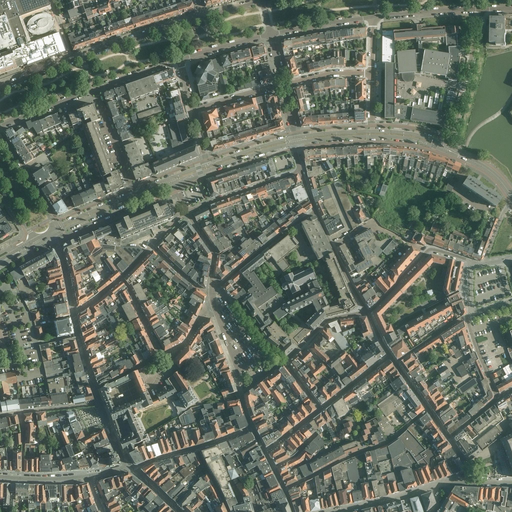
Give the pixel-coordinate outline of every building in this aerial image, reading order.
[(0,0),(0,50),(0,51),(6,49),(8,53),(0,56),(0,74),(27,65),(27,66),(56,56),(56,54),(59,53),(59,55),(67,52),(65,47),(64,44),(63,41),(63,42),(60,34),(53,36),(53,37),(53,36),(49,37),(50,38),(49,38),(42,40),(41,36),(44,35),(46,34),(49,32),(51,30),(53,28),(54,27),(54,25),(55,24),(55,22),(55,21),(53,22),(53,20),(54,20),(54,19),(53,18),(51,17),(50,16),(48,15),(45,15),(43,15),(40,15),(37,16),(34,18),(33,13),(39,11),(39,10),(40,10),(43,9),(50,7),(50,6),(47,0),(11,0),(8,1),(8,0),(7,0),(0,0)] [(83,6),(80,0),(79,0),(69,4),(70,7),(69,8),(69,9),(65,10),(66,12),(68,12),(83,6)] [(117,8),(114,0),(107,0),(109,3),(110,5),(113,4),(115,9),(117,8)] [(180,0),(181,4),(180,4),(177,5),(179,15),(180,15),(182,15),(182,14),(184,13),(187,12),(184,1),(183,0),(180,0)] [(194,11),(190,0),(187,0),(188,0),(184,1),(187,12),(188,12),(189,13),(191,12),(191,11),(194,11)] [(177,5),(175,1),(173,1),(173,4),(170,5),(173,17),(174,17),(175,17),(176,16),(179,15),(177,5)] [(149,8),(147,2),(145,3),(147,13),(143,14),(146,25),(148,25),(149,25),(150,25),(150,24),(153,23),(150,12),(149,8)] [(170,5),(168,2),(166,2),(167,8),(166,7),(163,8),(166,19),(167,19),(168,19),(169,19),(169,18),(173,17),(170,5)] [(110,5),(109,3),(103,5),(106,14),(109,13),(109,14),(110,14),(111,17),(113,16),(112,13),(110,5)] [(106,14),(103,5),(97,7),(102,20),(104,20),(103,17),(103,16),(103,15),(106,14)] [(142,10),(140,5),(138,6),(140,11),(140,13),(141,13),(141,14),(137,16),(140,27),(141,27),(142,27),(144,27),(144,26),(146,25),(143,14),(142,10)] [(161,11),(157,12),(160,21),(161,21),(162,21),(163,21),(163,20),(166,19),(163,8),(162,5),(159,6),(161,11)] [(85,11),(83,6),(68,12),(68,13),(67,14),(69,18),(67,18),(69,24),(70,24),(79,21),(79,19),(81,19),(83,18),(86,17),(85,11)] [(102,20),(97,7),(91,9),(94,18),(97,17),(98,18),(99,21),(102,20)] [(94,18),(91,9),(85,11),(86,17),(83,18),(85,22),(90,25),(91,23),(91,21),(91,19),(94,18)] [(154,10),(150,12),(153,23),(154,23),(155,23),(156,23),(157,22),(160,21),(157,12),(156,9),(154,9),(154,10)] [(132,11),(134,17),(130,18),(134,29),(135,29),(136,30),(137,29),(138,28),(140,27),(137,16),(135,10),(132,11)] [(128,20),(124,21),(128,31),(129,32),(131,31),(131,30),(134,29),(130,18),(129,15),(127,16),(128,20)] [(511,18),(506,18),(506,16),(499,16),(499,18),(493,18),(493,19),(490,19),(490,27),(491,27),(491,30),(490,30),(490,43),(489,43),(489,46),(505,46),(505,31),(511,31),(511,18)] [(123,21),(118,23),(121,33),(122,33),(123,34),(124,33),(124,32),(128,31),(124,21),(123,18),(121,18),(122,21),(123,20),(123,21)] [(107,28),(103,29),(106,38),(107,38),(108,39),(109,38),(111,37),(115,36),(111,22),(110,21),(107,22),(109,27),(107,28)] [(113,25),(112,22),(111,22),(115,36),(115,35),(116,36),(118,35),(121,33),(118,23),(113,25)] [(458,34),(458,29),(457,29),(457,27),(452,27),(449,27),(443,27),(442,27),(442,28),(426,29),(425,25),(423,25),(420,25),(419,26),(417,27),(416,25),(411,26),(411,30),(395,31),(394,31),(382,32),(382,64),(384,64),(384,119),(394,119),(394,118),(441,127),(443,114),(406,107),(396,105),(394,105),(394,70),(396,70),(396,71),(398,71),(398,74),(402,74),(402,76),(403,78),(403,79),(404,81),(405,81),(406,82),(407,82),(408,82),(409,82),(410,81),(411,80),(412,79),(412,78),(412,76),(412,75),(412,73),(414,73),(414,74),(420,75),(421,73),(445,77),(445,79),(448,79),(448,81),(456,82),(460,57),(458,57),(458,55),(460,55),(459,47),(458,47),(457,34),(458,34)] [(92,33),(88,35),(91,44),(92,44),(93,44),(94,44),(95,43),(98,42),(95,32),(93,27),(90,29),(92,33)] [(366,39),(366,27),(362,28),(361,28),(360,27),(359,28),(359,29),(358,29),(359,40),(360,40),(366,39)] [(352,29),(351,30),(353,41),(357,40),(358,43),(360,42),(360,40),(359,40),(358,29),(355,29),(354,29),(354,28),(353,29),(352,29)] [(106,38),(103,29),(95,32),(98,42),(99,41),(99,42),(101,41),(106,38)] [(86,36),(82,37),(85,46),(86,46),(87,46),(88,46),(89,45),(91,44),(88,35),(87,30),(84,31),(86,36)] [(339,31),(338,31),(340,43),(346,42),(345,31),(342,31),(341,30),(340,30),(340,31),(339,31)] [(334,32),(331,32),(333,44),(340,43),(338,31),(337,32),(336,31),(335,31),(334,32)] [(79,38),(76,39),(79,49),(80,48),(81,49),(82,48),(82,47),(85,46),(82,37),(80,32),(78,33),(79,38)] [(329,32),(328,33),(324,34),(326,45),(326,48),(329,48),(329,46),(328,46),(328,45),(333,44),(331,32),(330,32),(329,32)] [(74,34),(73,33),(71,34),(72,37),(68,38),(70,41),(73,51),(74,51),(76,50),(79,49),(76,39),(74,34)] [(320,34),(317,35),(319,46),(326,45),(324,34),(323,34),(323,33),(322,33),(321,34),(320,34)] [(313,35),(310,36),(312,46),(314,46),(314,47),(319,47),(319,46),(317,35),(316,35),(316,34),(313,34),(313,35)] [(306,37),(304,37),(305,47),(308,47),(308,48),(313,48),(312,46),(310,36),(309,35),(307,36),(306,37)] [(300,38),(297,38),(299,49),(301,48),(301,50),(306,49),(305,47),(304,37),(303,37),(302,36),(300,37),(300,38)] [(291,39),(291,40),(293,51),(297,51),(297,49),(299,49),(297,38),(295,39),(293,38),(291,39)] [(287,40),(284,41),(282,41),(281,43),(283,53),(293,51),(291,40),(290,40),(289,39),(287,39),(287,40)] [(257,47),(260,58),(264,57),(265,62),(268,61),(264,47),(263,46),(261,47),(260,46),(258,47),(257,47)] [(253,48),(250,49),(254,63),(253,63),(254,66),(258,65),(257,61),(260,60),(260,58),(257,47),(256,48),(255,47),(254,48),(253,48)] [(254,63),(250,49),(249,50),(248,49),(247,50),(246,50),(243,51),(246,63),(247,66),(249,65),(248,62),(249,62),(250,64),(253,63),(254,63)] [(246,63),(243,51),(242,51),(241,51),(240,52),(239,52),(236,53),(240,68),(242,68),(241,64),(246,63)] [(240,68),(236,53),(232,54),(231,54),(230,54),(229,55),(228,55),(232,67),(237,66),(237,69),(240,68)] [(232,67),(228,55),(227,55),(226,55),(225,55),(224,56),(219,57),(220,58),(223,69),(224,71),(227,70),(227,68),(232,67)] [(294,57),(289,58),(285,59),(286,65),(296,63),(301,62),(306,61),(305,58),(301,59),(295,60),(294,57)] [(223,69),(220,58),(215,60),(215,59),(214,59),(214,60),(212,61),(212,60),(211,60),(211,61),(204,63),(202,62),(202,61),(200,62),(199,64),(200,65),(194,74),(193,74),(192,76),(193,78),(193,77),(195,78),(197,86),(196,86),(196,87),(197,87),(198,87),(198,89),(197,89),(198,90),(201,101),(212,98),(211,94),(214,93),(214,92),(218,91),(219,89),(218,86),(215,85),(216,83),(216,84),(218,79),(217,79),(219,75),(219,74),(224,72),(224,71),(223,69)] [(309,62),(308,58),(305,59),(305,58),(306,61),(309,73),(314,72),(312,61),(309,62)] [(314,58),(311,59),(312,61),(314,72),(320,70),(318,62),(316,63),(314,58)] [(296,66),(296,63),(286,65),(288,72),(297,69),(302,68),(301,65),(296,66)] [(173,70),(166,72),(171,88),(172,92),(173,91),(175,91),(173,86),(173,84),(177,83),(176,81),(175,74),(174,71),(173,70)] [(271,76),(270,70),(264,71),(258,73),(256,74),(252,75),(252,76),(255,76),(256,77),(261,75),(262,78),(271,76)] [(171,88),(166,72),(160,74),(163,84),(166,83),(168,89),(171,88)] [(163,84),(160,74),(153,77),(158,91),(158,92),(161,91),(159,85),(163,84)] [(260,82),(261,85),(272,82),(273,81),(271,76),(262,78),(263,82),(260,82)] [(158,91),(153,77),(143,80),(145,85),(148,95),(158,91)] [(143,80),(133,83),(138,98),(148,95),(143,80)] [(325,90),(323,82),(317,83),(320,93),(320,97),(323,96),(326,95),(325,90)] [(125,86),(128,94),(130,101),(138,98),(133,83),(125,86)] [(320,93),(317,83),(311,85),(312,86),(314,94),(315,98),(318,97),(317,94),(320,93)] [(312,86),(311,85),(293,89),(292,90),(293,95),(303,93),(303,89),(308,88),(307,87),(312,86)] [(128,94),(125,86),(123,87),(119,88),(124,102),(126,101),(124,96),(128,94)] [(124,102),(119,88),(115,90),(113,90),(115,97),(116,99),(119,97),(121,103),(125,114),(128,113),(127,111),(124,102)] [(451,89),(450,97),(458,99),(458,95),(456,95),(457,90),(451,89)] [(115,97),(113,90),(104,93),(103,95),(105,100),(110,99),(115,97)] [(169,99),(180,96),(180,95),(180,93),(179,93),(178,90),(175,91),(173,91),(172,92),(161,95),(162,98),(167,96),(168,100),(170,99),(169,99)] [(308,92),(303,93),(293,95),(295,101),(305,99),(304,95),(308,94),(308,92)] [(275,94),(264,97),(266,102),(267,102),(277,100),(276,95),(275,94)] [(172,105),(182,102),(181,101),(182,100),(181,99),(180,96),(169,99),(170,99),(170,101),(171,101),(172,105)] [(311,100),(311,98),(309,98),(305,99),(295,101),(296,107),(306,105),(305,101),(310,100),(311,100)] [(257,105),(255,99),(222,109),(220,109),(216,110),(201,114),(207,133),(213,131),(217,129),(216,124),(215,119),(218,118),(218,116),(220,116),(221,120),(223,126),(230,124),(228,118),(230,118),(251,112),(254,111),(258,110),(257,105)] [(277,100),(267,102),(268,105),(266,105),(267,108),(269,108),(278,105),(278,104),(278,103),(277,100)] [(116,105),(114,101),(110,102),(107,104),(109,111),(116,108),(115,105),(116,105)] [(359,111),(359,112),(365,112),(365,101),(359,101),(360,106),(354,106),(353,106),(353,109),(354,111),(359,111)] [(171,112),(183,108),(183,107),(183,106),(182,105),(182,102),(172,105),(171,105),(163,107),(164,110),(170,108),(171,112)] [(92,104),(84,107),(76,110),(81,123),(82,127),(95,122),(100,120),(97,112),(95,112),(92,104)] [(310,112),(310,110),(309,104),(306,105),(296,107),(298,116),(305,115),(304,114),(308,113),(310,113),(310,112)] [(278,107),(278,105),(269,108),(269,112),(267,112),(268,115),(270,114),(271,114),(280,112),(279,109),(279,108),(279,107),(278,107)] [(117,108),(116,108),(109,111),(112,118),(119,116),(118,112),(119,112),(117,108)] [(170,119),(178,116),(185,114),(183,108),(171,112),(168,112),(168,113),(169,115),(170,119)] [(81,123),(76,110),(67,113),(68,114),(66,115),(68,121),(70,120),(72,127),(81,123)] [(359,112),(359,111),(354,111),(355,123),(363,123),(364,123),(365,122),(365,121),(365,112),(359,112)] [(280,113),(280,112),(271,114),(272,117),(268,118),(269,121),(281,118),(281,116),(280,115),(281,115),(280,113)] [(57,114),(51,116),(56,129),(62,127),(62,126),(58,116),(57,114)] [(62,114),(58,116),(62,126),(66,125),(66,126),(68,125),(66,121),(68,121),(66,115),(64,115),(62,116),(62,114)] [(176,122),(177,123),(187,120),(185,114),(178,116),(170,119),(171,121),(175,120),(176,122)] [(121,115),(119,116),(112,118),(114,124),(115,124),(123,121),(121,115)] [(47,118),(45,119),(50,131),(56,129),(51,116),(51,117),(51,116),(50,116),(49,116),(48,116),(47,116),(47,117),(47,118)] [(50,131),(45,119),(39,121),(44,134),(50,131)] [(125,120),(123,121),(115,124),(116,126),(115,126),(115,127),(116,127),(116,128),(116,129),(117,129),(127,126),(125,120)] [(187,120),(177,123),(166,126),(171,144),(178,142),(179,144),(187,142),(187,144),(192,142),(192,140),(193,140),(187,120)] [(262,120),(259,121),(264,137),(269,135),(267,128),(267,125),(264,126),(262,120)] [(274,122),(275,124),(271,125),(271,127),(267,128),(269,135),(278,133),(284,131),(284,130),(282,120),(274,122)] [(33,123),(33,121),(20,126),(25,132),(33,127),(37,133),(38,132),(39,135),(44,134),(39,121),(35,123),(35,122),(33,123)] [(264,137),(259,121),(256,122),(257,126),(255,126),(255,129),(258,139),(264,137)] [(114,173),(110,162),(95,122),(82,127),(101,177),(114,173)] [(250,122),(248,123),(248,125),(253,140),(258,139),(255,129),(253,130),(251,124),(250,122)] [(239,127),(238,123),(235,124),(237,128),(241,144),(247,142),(243,130),(240,131),(239,127)] [(253,140),(248,125),(245,126),(246,129),(243,130),(247,142),(253,140)] [(25,132),(20,126),(12,129),(4,132),(4,134),(9,140),(20,134),(25,132)] [(129,132),(129,131),(127,126),(117,129),(118,132),(117,132),(118,133),(118,134),(118,135),(119,135),(129,132)] [(241,144),(237,128),(234,129),(235,133),(232,134),(236,146),(241,144)] [(227,136),(230,147),(236,146),(232,134),(229,135),(228,131),(227,129),(225,130),(226,133),(226,135),(227,136)] [(131,131),(129,131),(129,132),(119,135),(119,136),(119,137),(119,138),(120,138),(120,139),(121,138),(122,142),(130,139),(134,137),(133,135),(132,135),(131,131)] [(214,135),(213,131),(207,133),(212,151),(213,152),(219,151),(216,141),(214,135)] [(21,135),(20,134),(9,140),(13,147),(24,140),(22,137),(20,138),(19,136),(21,135)] [(230,147),(227,136),(221,138),(224,149),(230,147)] [(219,140),(216,141),(219,151),(224,149),(221,138),(218,139),(219,140)] [(26,144),(24,140),(13,147),(17,153),(28,146),(27,146),(25,147),(24,145),(26,144)] [(137,180),(138,182),(153,176),(151,171),(148,164),(143,166),(135,143),(124,147),(123,147),(124,150),(125,150),(126,153),(125,153),(126,156),(127,156),(128,159),(127,159),(128,162),(129,161),(130,164),(129,165),(131,167),(133,172),(133,173),(136,181),(137,180)] [(30,145),(28,146),(17,153),(21,159),(32,152),(30,149),(32,148),(30,145)] [(370,166),(369,146),(367,146),(363,147),(364,157),(364,158),(367,158),(367,165),(367,169),(371,169),(370,166)] [(386,146),(383,146),(383,166),(382,166),(382,168),(388,168),(388,165),(390,146),(386,146)] [(391,146),(390,146),(388,165),(390,165),(391,162),(394,162),(394,159),(396,159),(397,147),(395,147),(394,147),(394,146),(392,146),(392,147),(391,147),(391,146)] [(154,170),(151,171),(153,176),(198,157),(196,147),(191,149),(162,160),(159,162),(152,165),(151,165),(152,168),(153,168),(154,170)] [(356,147),(349,148),(350,157),(354,157),(354,168),(357,168),(357,161),(357,157),(356,147)] [(407,148),(403,147),(401,159),(404,160),(403,166),(403,169),(406,169),(407,166),(408,158),(410,148),(409,148),(409,149),(407,148)] [(350,157),(349,148),(346,148),(342,148),(343,158),(346,157),(347,168),(351,168),(350,157)] [(414,149),(410,148),(408,158),(411,159),(410,167),(413,168),(415,159),(414,159),(416,150),(414,150),(414,149)] [(326,155),(326,149),(320,150),(321,161),(327,160),(327,162),(322,164),(320,165),(320,167),(320,170),(321,170),(322,171),(322,174),(326,172),(329,171),(333,179),(338,177),(328,160),(326,155)] [(336,159),(335,149),(330,149),(330,150),(328,150),(328,149),(326,149),(326,155),(328,160),(332,160),(332,159),(336,159)] [(421,151),(416,150),(414,159),(415,159),(417,160),(416,169),(419,170),(421,161),(423,151),(423,152),(420,151),(421,151)] [(427,152),(423,151),(421,161),(424,162),(422,170),(425,171),(430,153),(429,153),(427,153),(427,152)] [(35,158),(32,152),(21,159),(25,165),(29,162),(35,158)] [(430,153),(425,171),(428,172),(430,164),(433,165),(436,155),(432,154),(430,154),(430,153)] [(436,155),(433,165),(431,175),(434,176),(437,166),(439,166),(439,167),(442,157),(438,156),(436,155)] [(443,157),(442,157),(439,167),(439,166),(435,178),(438,179),(439,175),(440,175),(442,168),(445,169),(449,159),(445,158),(442,157),(443,157)] [(269,159),(264,161),(267,170),(268,170),(267,169),(273,167),(271,160),(269,159)] [(455,162),(449,159),(445,169),(442,176),(445,177),(447,173),(451,174),(452,172),(453,170),(452,169),(455,162)] [(267,170),(264,161),(259,163),(262,172),(265,179),(266,179),(265,175),(266,175),(264,171),(267,170)] [(455,162),(452,169),(453,170),(458,172),(459,170),(461,165),(455,163),(455,162)] [(262,172),(259,163),(254,164),(257,173),(260,181),(262,180),(261,176),(260,172),(262,172)] [(257,173),(254,164),(247,167),(250,174),(254,173),(255,175),(254,176),(256,182),(260,181),(257,173)] [(46,166),(36,173),(32,176),(39,187),(43,184),(51,178),(53,181),(57,179),(55,176),(54,173),(50,176),(48,174),(50,173),(46,166)] [(270,176),(270,177),(274,176),(275,174),(273,167),(267,169),(268,170),(269,173),(266,174),(267,177),(270,176)] [(320,170),(320,167),(316,167),(313,168),(312,168),(312,171),(307,172),(308,178),(313,177),(315,176),(317,176),(318,176),(322,174),(322,171),(321,170),(320,170)] [(245,176),(242,168),(236,170),(239,179),(240,182),(242,187),(244,187),(241,177),(244,176),(245,176)] [(239,179),(236,170),(231,172),(236,189),(242,187),(240,182),(237,183),(236,180),(239,179)] [(102,182),(107,195),(112,193),(119,190),(124,188),(120,180),(122,179),(121,179),(120,175),(121,175),(119,171),(114,173),(101,177),(103,182),(102,182)] [(236,189),(231,172),(226,174),(229,182),(231,182),(232,186),(233,191),(236,189)] [(229,182),(226,174),(221,175),(224,184),(225,188),(227,193),(232,191),(230,187),(228,187),(226,183),(229,182)] [(224,184),(221,175),(216,177),(218,184),(219,188),(220,190),(221,195),(227,193),(225,188),(223,189),(223,188),(222,188),(221,185),(224,184)] [(293,176),(292,177),(295,185),(296,185),(296,186),(291,188),(292,190),(302,185),(298,176),(297,175),(293,177),(293,176)] [(218,184),(216,177),(206,180),(205,182),(207,188),(214,186),(214,184),(216,183),(217,184),(218,184)] [(295,185),(292,177),(287,179),(290,187),(291,188),(296,186),(296,185),(295,185)] [(316,189),(313,177),(308,178),(311,190),(316,189)] [(462,185),(479,197),(485,188),(481,185),(472,179),(468,177),(462,185)] [(86,183),(84,179),(82,180),(83,184),(85,190),(86,192),(90,202),(98,199),(92,186),(88,188),(86,183)] [(283,192),(279,181),(273,183),(276,193),(277,193),(277,196),(283,194),(283,192)] [(99,197),(100,198),(100,197),(101,197),(105,195),(105,196),(107,195),(102,182),(94,186),(98,198),(99,197)] [(53,183),(45,188),(41,190),(47,199),(52,195),(65,188),(64,186),(58,190),(53,183)] [(80,185),(79,183),(75,184),(76,187),(78,191),(84,205),(90,202),(86,192),(85,190),(82,191),(80,185)] [(68,185),(65,187),(66,190),(67,192),(58,198),(57,196),(54,198),(52,195),(47,199),(52,207),(62,201),(70,196),(68,193),(71,192),(68,185)] [(216,185),(214,186),(207,188),(208,193),(217,190),(220,190),(219,188),(217,189),(216,185)] [(308,198),(302,185),(292,190),(295,200),(297,199),(299,202),(308,198)] [(383,185),(379,196),(385,198),(388,186),(383,185)] [(267,196),(264,187),(259,188),(263,197),(263,198),(268,197),(268,196),(267,196)] [(488,190),(485,188),(479,197),(495,208),(501,199),(497,197),(498,196),(489,190),(488,190)] [(317,192),(316,189),(311,190),(313,198),(317,197),(318,197),(318,195),(321,194),(321,191),(317,192)] [(258,199),(255,190),(249,192),(253,201),(258,199)] [(72,195),(71,192),(68,193),(70,196),(72,202),(75,208),(84,205),(78,191),(73,193),(75,196),(74,197),(73,195),(72,195)] [(253,201),(249,192),(244,194),(247,203),(249,202),(249,203),(251,206),(253,204),(251,201),(253,201)] [(247,203),(244,194),(239,195),(242,203),(243,203),(244,205),(249,203),(249,202),(247,203)] [(323,198),(321,194),(318,195),(318,197),(317,197),(313,198),(315,203),(319,202),(320,201),(322,201),(321,198),(323,198)] [(242,203),(239,195),(234,197),(240,213),(243,212),(240,204),(242,203)] [(240,213),(234,197),(230,199),(232,206),(235,205),(238,214),(239,214),(240,213)] [(309,202),(308,198),(299,202),(297,203),(298,204),(302,207),(309,202)] [(232,206),(230,199),(225,200),(227,208),(230,215),(231,214),(231,213),(232,213),(231,210),(233,209),(232,206)] [(227,208),(225,200),(220,202),(224,213),(224,212),(226,212),(228,216),(230,220),(232,219),(230,215),(227,208)] [(66,207),(62,201),(52,207),(57,216),(75,208),(72,202),(70,203),(67,206),(66,207)] [(321,204),(320,201),(319,202),(315,203),(322,217),(324,222),(327,220),(329,219),(325,210),(321,204)] [(224,213),(220,202),(215,204),(218,211),(218,212),(219,214),(223,213),(223,214),(224,213)] [(312,208),(309,202),(302,207),(306,212),(312,208)] [(293,208),(290,203),(288,204),(292,211),(289,213),(290,214),(295,220),(300,217),(293,208)] [(218,211),(215,204),(209,206),(209,207),(213,215),(218,212),(218,211)] [(302,207),(298,204),(293,208),(300,217),(306,212),(302,207)] [(168,205),(168,207),(159,210),(157,206),(153,207),(155,212),(142,217),(147,229),(173,218),(168,205)] [(364,217),(359,207),(352,210),(359,225),(363,223),(362,220),(365,218),(364,217)] [(239,215),(245,226),(249,223),(247,220),(257,215),(252,208),(239,215)] [(0,240),(8,234),(11,232),(12,230),(10,227),(10,226),(5,218),(6,217),(5,216),(0,209),(0,240)] [(280,219),(275,213),(269,216),(271,219),(273,219),(272,217),(273,216),(274,217),(278,221),(274,223),(281,231),(286,227),(281,221),(280,219)] [(295,220),(290,214),(286,217),(291,224),(295,220)] [(261,332),(266,329),(266,330),(261,334),(265,341),(276,349),(279,351),(284,358),(299,345),(298,343),(312,330),(313,331),(323,321),(326,318),(349,313),(357,307),(352,299),(350,295),(335,258),(334,258),(333,254),(333,253),(315,216),(310,219),(309,219),(306,221),(301,223),(312,247),(311,247),(314,254),(315,253),(318,260),(324,257),(326,262),(325,262),(341,299),(338,300),(338,301),(327,305),(321,292),(323,291),(321,286),(319,288),(315,280),(316,279),(316,278),(315,278),(314,276),(315,276),(314,275),(315,275),(313,272),(312,272),(311,269),(312,269),(311,269),(311,268),(310,268),(310,269),(308,270),(307,270),(307,271),(305,272),(304,271),(303,268),(291,274),(285,277),(284,276),(283,277),(280,279),(282,285),(282,287),(283,290),(286,290),(290,299),(285,302),(282,297),(279,292),(276,294),(271,287),(266,290),(253,272),(264,262),(277,278),(290,267),(283,259),(297,247),(296,246),(298,244),(294,239),(291,240),(288,236),(269,251),(267,249),(239,272),(243,277),(248,282),(252,288),(247,292),(248,294),(246,295),(242,289),(242,290),(233,299),(237,301),(239,303),(240,302),(243,307),(245,306),(251,314),(250,315),(251,315),(249,316),(251,319),(252,318),(253,318),(254,318),(260,326),(258,328),(261,332)] [(147,229),(142,217),(130,222),(128,218),(123,220),(125,224),(118,227),(118,226),(116,227),(120,238),(121,239),(147,229)] [(291,224),(286,217),(281,221),(286,227),(291,224)] [(498,220),(489,217),(487,222),(496,225),(498,220)] [(330,218),(329,219),(327,220),(324,222),(326,227),(333,222),(338,220),(338,218),(333,221),(332,219),(332,220),(330,218)] [(338,220),(333,222),(326,227),(328,232),(335,228),(334,225),(339,222),(338,220)] [(260,221),(258,222),(261,226),(260,226),(264,231),(262,233),(262,234),(263,233),(268,241),(272,238),(264,227),(262,223),(260,221)] [(387,229),(386,229),(394,233),(398,235),(401,231),(401,230),(400,229),(403,225),(402,224),(397,221),(395,226),(390,224),(387,229)] [(407,227),(415,232),(419,225),(411,221),(407,227)] [(188,222),(187,222),(181,227),(187,234),(189,232),(192,236),(196,233),(188,222)] [(270,227),(267,222),(265,223),(266,225),(264,227),(272,238),(277,235),(270,227)] [(281,231),(274,223),(270,227),(277,235),(281,231)] [(215,226),(214,224),(212,225),(202,229),(201,229),(206,235),(214,231),(212,228),(215,227),(215,226)] [(224,224),(218,227),(216,229),(218,233),(217,233),(221,238),(223,237),(227,235),(231,233),(232,232),(234,231),(235,231),(231,226),(230,226),(226,229),(224,224)] [(342,224),(335,228),(328,232),(330,236),(345,228),(343,225),(342,224)] [(433,224),(431,231),(438,234),(441,227),(433,224)] [(98,231),(94,233),(97,239),(100,245),(119,246),(120,247),(121,239),(120,238),(118,239),(115,230),(113,225),(98,231)] [(177,230),(184,237),(187,234),(181,227),(180,227),(177,230)] [(374,238),(370,229),(365,232),(365,233),(363,235),(362,234),(362,235),(359,236),(359,235),(354,238),(357,245),(356,246),(355,248),(356,251),(358,250),(360,253),(361,255),(361,256),(362,255),(363,257),(362,257),(364,261),(368,259),(372,257),(364,243),(361,244),(361,243),(371,238),(372,239),(374,238)] [(184,237),(177,230),(172,234),(179,241),(184,237)] [(215,234),(214,231),(206,235),(208,239),(215,234)] [(416,232),(414,235),(409,233),(406,238),(404,237),(404,238),(415,244),(417,242),(421,235),(422,232),(420,231),(418,233),(416,232)] [(97,239),(94,233),(80,238),(81,238),(80,238),(80,239),(78,239),(78,240),(80,246),(85,244),(97,239)] [(175,238),(169,233),(166,235),(172,241),(171,242),(173,244),(174,242),(172,241),(175,238)] [(199,238),(196,233),(192,236),(187,241),(186,241),(190,245),(185,250),(187,252),(188,251),(191,248),(195,244),(194,243),(199,238)] [(221,238),(217,233),(215,234),(208,239),(211,244),(221,238)] [(237,243),(231,233),(227,235),(230,240),(231,239),(234,245),(237,243)] [(263,233),(262,234),(257,238),(263,245),(268,241),(263,233)] [(172,241),(166,235),(163,239),(165,240),(167,242),(169,244),(171,242),(172,241)] [(426,237),(421,235),(417,242),(424,246),(426,243),(432,245),(434,239),(426,236),(426,237)] [(436,235),(434,239),(432,245),(442,248),(444,242),(441,241),(443,238),(436,235)] [(452,235),(450,235),(448,241),(444,240),(444,242),(442,248),(447,250),(450,242),(452,235)] [(224,240),(223,237),(221,238),(211,244),(212,244),(214,246),(215,245),(215,247),(214,247),(215,247),(217,249),(217,248),(218,249),(217,250),(218,250),(219,251),(218,251),(219,254),(220,253),(221,254),(225,252),(225,251),(231,247),(230,244),(231,244),(231,243),(231,242),(230,242),(229,242),(226,238),(224,240)] [(240,246),(249,256),(255,251),(255,252),(258,249),(252,242),(250,239),(248,241),(246,239),(245,240),(243,238),(240,241),(242,243),(241,244),(242,245),(240,246)] [(263,245),(257,238),(256,238),(257,238),(252,242),(258,249),(263,245)] [(376,240),(374,238),(372,239),(367,245),(369,249),(370,248),(374,243),(376,240)] [(95,252),(98,250),(102,248),(100,245),(97,239),(85,244),(91,255),(95,252)] [(203,243),(200,239),(195,244),(191,248),(193,251),(194,251),(203,243)] [(456,240),(453,239),(452,242),(450,242),(447,250),(451,252),(454,243),(454,244),(456,240)] [(80,246),(78,240),(65,245),(64,247),(64,252),(77,247),(80,246)] [(167,242),(165,240),(163,242),(161,241),(156,247),(159,250),(167,242)] [(489,244),(480,240),(478,245),(480,246),(487,248),(489,244)] [(392,241),(387,246),(392,250),(397,245),(392,241)] [(460,242),(458,241),(457,244),(454,244),(454,243),(451,252),(457,253),(460,243),(460,242)] [(169,244),(167,242),(159,250),(165,255),(170,250),(166,247),(169,244)] [(206,247),(203,243),(194,251),(196,255),(206,247)] [(374,243),(370,248),(374,252),(378,247),(374,243)] [(82,257),(83,260),(84,260),(91,255),(85,244),(80,246),(85,255),(82,257)] [(347,251),(344,244),(337,248),(340,254),(347,251)] [(470,245),(469,244),(468,248),(464,247),(462,255),(466,257),(470,248),(469,247),(470,245)] [(119,246),(100,245),(102,248),(105,253),(108,251),(115,252),(117,254),(116,254),(122,260),(129,267),(135,261),(128,254),(119,246)] [(85,255),(80,246),(77,247),(64,252),(65,252),(65,253),(65,256),(65,257),(67,260),(67,261),(68,263),(68,264),(78,259),(82,257),(85,255)] [(126,247),(120,247),(119,246),(128,254),(135,261),(143,251),(139,247),(126,247)] [(249,256),(240,246),(242,249),(239,251),(236,247),(234,248),(238,254),(239,253),(245,260),(249,256)] [(382,252),(387,256),(392,250),(387,246),(383,251),(382,252)] [(210,253),(206,247),(196,255),(198,256),(200,256),(203,258),(205,256),(206,257),(210,254),(210,253)] [(374,254),(378,257),(382,252),(383,251),(378,247),(374,252),(375,253),(374,254)] [(419,253),(411,247),(406,252),(414,259),(419,253)] [(474,248),(474,250),(471,258),(481,262),(482,261),(483,258),(479,256),(477,256),(475,255),(476,253),(475,253),(477,250),(477,249),(474,248)] [(174,253),(170,249),(170,250),(165,255),(169,259),(174,253)] [(54,251),(52,251),(45,254),(50,262),(51,264),(54,263),(59,261),(54,251)] [(350,257),(347,251),(340,254),(343,261),(350,257)] [(100,259),(95,252),(91,255),(93,259),(95,262),(100,259)] [(151,252),(148,255),(145,258),(150,262),(147,265),(150,267),(159,257),(153,252),(151,252)] [(414,259),(406,252),(401,258),(408,265),(414,259)] [(179,257),(174,253),(169,259),(173,263),(179,257)] [(227,256),(231,260),(237,267),(240,264),(235,257),(231,253),(227,256)] [(239,253),(238,254),(235,257),(240,264),(245,260),(239,253)] [(50,262),(45,254),(40,257),(44,265),(47,264),(50,270),(52,269),(52,267),(51,264),(50,262)] [(212,256),(210,254),(206,257),(205,256),(203,258),(200,256),(198,261),(204,264),(210,266),(211,261),(212,256)] [(374,254),(373,256),(373,257),(371,258),(354,267),(356,270),(355,270),(357,273),(358,274),(373,266),(373,268),(376,265),(377,267),(382,261),(378,257),(374,254)] [(91,255),(84,260),(83,260),(70,269),(71,274),(80,270),(87,267),(85,264),(93,259),(91,255)] [(217,255),(216,266),(215,267),(220,268),(221,267),(222,268),(223,267),(222,265),(220,265),(221,261),(224,261),(224,260),(225,256),(222,255),(217,255)] [(402,284),(401,285),(400,285),(400,286),(372,314),(383,337),(393,332),(390,325),(386,327),(383,321),(380,316),(401,295),(402,294),(403,293),(410,285),(428,267),(433,263),(445,266),(445,265),(446,265),(446,264),(445,263),(446,261),(445,260),(445,258),(430,255),(402,283),(402,284)] [(122,273),(117,265),(110,256),(108,258),(117,271),(120,276),(122,273)] [(45,267),(44,265),(40,257),(35,260),(40,268),(41,270),(45,267)] [(83,260),(82,257),(78,259),(68,264),(70,269),(83,260)] [(118,259),(117,257),(116,258),(125,270),(129,267),(122,260),(121,261),(119,258),(118,259)] [(163,261),(159,257),(150,267),(148,269),(151,271),(152,272),(156,269),(163,261)] [(183,261),(179,257),(173,263),(177,267),(183,261)] [(354,263),(350,257),(343,261),(347,267),(352,264),(354,263)] [(104,261),(113,274),(117,271),(108,258),(104,261)] [(125,270),(116,258),(114,260),(118,265),(117,265),(122,273),(125,270)] [(150,262),(145,258),(139,264),(144,268),(145,267),(148,269),(150,267),(147,265),(150,262)] [(408,265),(401,258),(396,264),(403,271),(408,265)] [(95,262),(93,259),(85,264),(87,267),(80,270),(71,274),(72,279),(95,267),(95,266),(94,263),(95,262)] [(40,268),(35,260),(30,262),(35,272),(38,276),(39,278),(39,277),(41,276),(37,269),(40,268)] [(196,261),(195,260),(194,262),(196,263),(195,265),(199,267),(202,268),(201,270),(203,271),(209,273),(210,266),(204,264),(198,261),(197,261),(196,261)] [(237,267),(231,260),(227,263),(233,270),(237,267)] [(442,291),(445,297),(457,291),(463,264),(458,262),(457,263),(457,264),(454,263),(455,261),(449,260),(448,266),(447,270),(443,269),(440,284),(444,285),(442,291)] [(168,266),(163,261),(156,269),(164,276),(164,275),(170,268),(168,266)] [(187,265),(183,261),(177,267),(182,270),(187,265)] [(35,272),(30,262),(26,265),(30,273),(33,277),(34,279),(39,278),(38,276),(36,277),(34,272),(33,273),(32,272),(34,271),(35,272)] [(233,270),(227,263),(223,267),(229,273),(233,270)] [(144,268),(139,264),(130,273),(135,279),(137,277),(140,280),(141,280),(143,282),(148,278),(145,275),(146,275),(143,272),(145,269),(144,269),(144,268)] [(190,266),(187,264),(187,265),(182,270),(184,273),(190,266)] [(347,267),(345,267),(349,274),(351,272),(353,275),(357,273),(355,270),(356,270),(354,267),(352,264),(347,267)] [(403,271),(396,264),(390,270),(393,273),(398,277),(403,271)] [(30,273),(26,265),(20,268),(24,277),(27,282),(31,281),(29,278),(28,278),(27,275),(30,273)] [(62,272),(61,266),(55,268),(52,269),(50,270),(47,271),(46,271),(47,274),(48,273),(48,275),(62,272)] [(99,270),(96,266),(95,266),(95,267),(72,279),(73,283),(73,287),(82,283),(85,283),(86,282),(87,283),(92,281),(89,275),(99,270)] [(194,267),(193,266),(192,268),(190,266),(184,273),(187,275),(193,269),(194,268),(193,268),(194,267)] [(390,270),(385,266),(383,268),(388,272),(386,274),(394,284),(398,277),(393,273),(390,270)] [(199,267),(198,269),(196,272),(195,274),(192,280),(196,283),(199,279),(198,279),(199,277),(199,278),(201,273),(201,270),(202,268),(199,267)] [(217,275),(221,280),(229,273),(223,267),(222,268),(221,267),(220,268),(222,271),(217,275)] [(24,277),(20,268),(10,273),(15,282),(24,277)] [(176,273),(170,268),(164,275),(168,278),(165,280),(164,279),(164,280),(161,278),(160,279),(164,283),(166,285),(167,285),(169,282),(170,280),(171,279),(176,273)] [(193,269),(187,275),(191,279),(192,280),(195,274),(196,272),(193,269)] [(117,271),(113,274),(107,279),(111,283),(112,282),(120,276),(117,271)] [(62,275),(62,272),(48,275),(45,275),(45,276),(46,278),(42,279),(42,281),(47,280),(54,278),(54,277),(62,275)] [(243,277),(239,272),(231,279),(234,283),(235,283),(240,279),(241,279),(243,277)] [(386,274),(384,272),(382,274),(386,279),(383,281),(389,289),(394,284),(386,274)] [(135,279),(130,273),(124,279),(129,285),(130,285),(133,283),(132,282),(135,279)] [(182,279),(176,273),(171,279),(178,284),(182,279)] [(203,273),(201,273),(199,278),(199,277),(198,279),(199,279),(196,283),(200,286),(205,289),(206,289),(208,278),(202,276),(203,273)] [(63,280),(62,275),(54,277),(54,278),(47,280),(49,286),(54,284),(54,286),(57,286),(56,283),(63,280)] [(382,280),(380,277),(374,283),(380,290),(384,294),(389,289),(383,281),(382,280)] [(190,284),(182,279),(178,284),(177,286),(176,286),(184,292),(186,289),(190,284)] [(234,283),(231,279),(226,284),(229,287),(234,283)] [(64,285),(63,280),(56,283),(57,286),(54,286),(54,284),(49,286),(41,288),(42,291),(45,290),(50,289),(54,288),(57,287),(64,285)] [(122,281),(118,285),(124,292),(126,290),(124,289),(126,287),(122,281)] [(86,282),(85,283),(82,283),(73,287),(75,294),(85,288),(84,286),(86,284),(87,283),(86,282)] [(103,282),(99,286),(96,288),(99,293),(107,287),(103,282)] [(371,288),(367,282),(361,287),(359,283),(355,286),(361,296),(371,288)] [(134,286),(133,283),(130,285),(133,292),(141,288),(140,285),(139,283),(134,286)] [(235,283),(234,283),(229,287),(226,284),(225,285),(222,288),(226,292),(233,287),(232,286),(235,283)] [(196,289),(190,284),(186,289),(187,290),(191,292),(193,294),(196,289)] [(65,289),(64,285),(57,287),(54,288),(50,289),(51,293),(58,291),(65,289)] [(124,292),(118,285),(114,288),(118,294),(120,292),(122,294),(124,292)] [(239,287),(237,285),(233,287),(226,292),(229,296),(239,287)] [(242,290),(239,287),(229,296),(233,299),(242,290)] [(85,289),(85,288),(75,294),(76,299),(85,295),(85,294),(88,292),(87,290),(87,291),(86,288),(85,289)] [(118,294),(114,288),(110,291),(116,299),(118,297),(117,295),(118,294)] [(143,290),(141,288),(133,292),(135,297),(148,290),(147,288),(143,290)] [(376,294),(371,288),(361,296),(365,303),(370,299),(374,295),(376,297),(377,296),(379,295),(377,293),(376,294)] [(66,294),(65,289),(58,291),(51,293),(52,297),(54,297),(54,301),(58,301),(57,299),(56,300),(56,298),(59,297),(59,295),(66,294)] [(186,289),(184,292),(183,294),(182,295),(186,298),(191,300),(192,298),(202,305),(204,301),(193,294),(191,292),(188,295),(185,293),(187,290),(186,289)] [(206,296),(196,289),(193,294),(204,301),(206,296)] [(91,293),(89,290),(87,290),(88,292),(85,294),(85,295),(76,299),(77,308),(82,305),(88,301),(94,296),(91,293)] [(129,295),(126,290),(124,292),(122,294),(120,296),(120,297),(118,299),(118,300),(116,301),(117,303),(120,302),(129,295)] [(149,293),(148,290),(135,297),(138,302),(147,297),(145,295),(149,293)] [(160,290),(155,293),(158,299),(163,296),(160,290)] [(116,299),(110,291),(108,293),(114,301),(115,300),(116,299)] [(458,291),(457,291),(445,297),(446,297),(447,296),(448,299),(447,300),(447,299),(449,304),(450,304),(451,306),(452,305),(453,306),(462,302),(461,298),(460,299),(460,297),(459,295),(457,291),(458,291)] [(114,301),(108,293),(102,298),(106,303),(107,305),(105,307),(108,314),(112,312),(114,310),(120,307),(118,305),(117,303),(116,301),(115,300),(114,301)] [(132,301),(129,295),(120,302),(117,303),(118,305),(121,304),(123,302),(125,305),(130,302),(132,301)] [(379,300),(376,297),(374,295),(370,299),(374,304),(379,300)] [(149,302),(147,297),(138,302),(140,306),(149,302)] [(192,298),(191,300),(189,303),(192,305),(200,311),(202,305),(192,298)] [(153,299),(149,302),(140,306),(142,310),(151,306),(154,304),(155,304),(153,299)] [(374,304),(370,299),(365,303),(368,307),(368,308),(370,308),(374,304)] [(133,307),(130,302),(125,305),(122,306),(124,311),(133,307)] [(465,309),(462,302),(453,306),(453,307),(451,308),(452,310),(456,308),(457,312),(464,309),(465,309)] [(70,316),(67,303),(58,305),(56,305),(54,306),(54,311),(56,319),(69,316),(70,316)] [(157,309),(154,304),(151,306),(142,310),(147,318),(156,314),(161,310),(159,307),(157,309)] [(447,304),(404,327),(406,332),(410,339),(410,340),(418,335),(420,339),(434,330),(434,329),(434,330),(433,329),(447,320),(446,320),(446,319),(454,314),(453,314),(447,304)] [(200,311),(192,305),(188,311),(197,317),(200,311)] [(87,309),(80,314),(78,315),(81,330),(104,316),(108,314),(105,307),(99,310),(96,312),(93,314),(89,308),(88,309),(87,309)] [(135,312),(133,307),(124,311),(127,316),(135,312)] [(169,311),(166,307),(161,310),(156,314),(147,318),(149,323),(161,316),(163,315),(163,314),(169,311)] [(467,313),(465,309),(464,309),(457,312),(454,314),(457,320),(467,313)] [(185,314),(189,317),(195,321),(197,317),(188,311),(187,310),(185,314)] [(38,312),(32,313),(34,322),(40,320),(38,312)] [(113,315),(112,312),(108,314),(104,316),(108,323),(113,330),(119,327),(113,315)] [(138,317),(135,312),(127,316),(129,321),(138,317)] [(108,323),(104,316),(81,330),(83,337),(95,330),(97,329),(108,323)] [(164,320),(163,319),(161,316),(149,323),(151,327),(164,320)] [(195,321),(189,317),(185,325),(191,329),(195,321)] [(366,317),(359,318),(362,327),(368,324),(366,317)] [(54,322),(57,338),(73,334),(73,335),(74,335),(73,334),(74,334),(74,333),(73,333),(72,328),(73,328),(72,324),(71,324),(70,320),(71,320),(70,319),(70,318),(70,319),(70,318),(70,319),(54,322)] [(213,325),(210,319),(208,320),(205,323),(203,324),(201,325),(205,331),(213,325)] [(166,323),(164,320),(151,327),(153,331),(162,326),(165,324),(166,323)] [(342,333),(337,320),(330,323),(328,324),(330,328),(331,329),(333,327),(334,329),(337,335),(342,333)] [(456,325),(440,335),(443,340),(445,342),(447,341),(448,343),(449,344),(452,343),(450,339),(457,335),(466,329),(464,323),(461,321),(456,325)] [(181,322),(178,327),(188,334),(191,329),(185,325),(181,322)] [(370,329),(368,324),(362,327),(363,331),(360,332),(362,336),(363,339),(367,337),(372,334),(372,333),(370,329)] [(205,331),(201,325),(196,332),(200,335),(200,337),(202,339),(204,337),(202,335),(203,335),(202,333),(205,331)] [(215,331),(213,325),(205,331),(202,333),(203,335),(202,335),(204,337),(215,331)] [(42,326),(36,328),(35,328),(38,340),(44,338),(42,326)] [(144,330),(142,326),(135,330),(133,331),(134,331),(132,332),(134,336),(137,334),(144,330)] [(165,330),(162,326),(153,331),(156,336),(165,330)] [(188,334),(178,327),(176,330),(180,333),(180,334),(186,338),(188,334)] [(331,329),(330,328),(327,330),(331,335),(332,336),(343,353),(344,352),(350,348),(344,337),(342,333),(337,335),(334,329),(333,327),(331,329)] [(406,332),(404,327),(393,333),(393,332),(383,337),(387,345),(399,337),(400,337),(406,332)] [(354,328),(342,333),(344,337),(347,335),(347,336),(352,334),(351,334),(354,332),(355,330),(354,328)] [(107,333),(105,329),(99,332),(97,329),(95,330),(83,337),(85,343),(91,339),(93,340),(95,339),(95,337),(97,336),(98,338),(99,338),(102,336),(107,333)] [(322,329),(319,332),(330,343),(334,340),(327,330),(326,329),(325,331),(322,329)] [(459,339),(468,335),(466,329),(457,335),(459,339)] [(167,330),(165,331),(165,330),(156,336),(158,340),(163,337),(169,334),(167,330)] [(173,333),(172,331),(170,334),(172,335),(175,338),(181,343),(186,338),(180,334),(177,332),(176,333),(177,333),(176,335),(173,333)] [(216,335),(215,331),(204,337),(202,339),(205,341),(207,340),(209,343),(218,339),(216,335)] [(200,335),(196,332),(193,337),(201,341),(199,344),(200,345),(205,341),(202,339),(200,337),(200,335)] [(443,340),(440,335),(435,338),(440,345),(444,343),(445,342),(443,340)] [(469,339),(468,335),(459,339),(458,339),(455,341),(456,342),(454,344),(455,346),(456,345),(459,343),(469,339)] [(122,341),(119,336),(105,344),(103,340),(99,341),(98,339),(85,345),(87,351),(94,348),(94,347),(99,345),(103,351),(113,346),(122,341)] [(74,338),(74,337),(74,338),(61,340),(61,341),(59,341),(60,343),(54,345),(55,347),(62,345),(75,342),(75,338),(74,338)] [(165,341),(163,337),(158,340),(164,351),(165,351),(170,349),(168,342),(170,341),(169,339),(165,341)] [(201,341),(193,337),(191,341),(195,344),(198,347),(200,345),(199,344),(201,341)] [(326,341),(322,337),(315,343),(320,348),(326,341)] [(403,342),(399,337),(387,345),(397,360),(399,359),(409,352),(403,342)] [(181,343),(175,338),(171,340),(170,338),(169,339),(170,341),(168,342),(170,349),(181,343)] [(440,345),(435,338),(431,341),(435,348),(440,345)] [(151,344),(148,339),(142,342),(141,342),(138,343),(138,344),(141,348),(144,347),(151,344)] [(220,346),(218,339),(209,343),(208,344),(210,350),(212,349),(220,346)] [(471,344),(469,339),(459,343),(456,345),(457,347),(460,346),(461,348),(460,348),(461,349),(466,346),(471,344)] [(188,346),(195,353),(196,352),(195,350),(197,349),(198,351),(201,349),(198,347),(195,344),(191,341),(188,346)] [(436,350),(435,348),(431,341),(426,344),(430,351),(431,353),(436,350)] [(77,349),(75,342),(62,345),(64,353),(77,349)] [(377,343),(370,346),(368,348),(370,352),(377,361),(385,355),(379,345),(377,343)] [(134,345),(136,349),(138,348),(145,360),(155,354),(155,352),(153,348),(146,352),(144,353),(141,348),(138,344),(134,345)] [(153,348),(151,344),(144,347),(141,348),(144,353),(146,352),(153,348)] [(430,351),(426,344),(421,347),(426,354),(428,353),(430,351)] [(94,348),(87,351),(89,358),(103,351),(99,345),(94,347),(94,348)] [(314,345),(310,349),(326,364),(330,360),(314,345)] [(115,349),(113,346),(103,351),(89,358),(91,364),(103,358),(104,358),(102,354),(107,351),(108,353),(115,349)] [(188,346),(185,348),(173,360),(172,361),(179,369),(180,369),(195,353),(188,346)] [(223,354),(220,346),(212,349),(210,350),(207,351),(208,352),(207,353),(208,357),(208,358),(209,360),(211,359),(211,358),(223,354)] [(426,354),(421,347),(417,350),(421,357),(426,354)] [(138,348),(136,349),(132,352),(134,356),(139,363),(145,360),(138,348)] [(454,355),(451,349),(446,352),(450,358),(454,355)] [(421,357),(417,350),(410,355),(412,356),(414,355),(414,357),(415,359),(418,359),(421,357)] [(312,356),(307,351),(303,355),(300,352),(297,355),(296,356),(302,362),(304,363),(305,364),(305,365),(306,365),(310,371),(311,373),(316,369),(319,374),(326,367),(322,363),(316,368),(312,363),(314,361),(311,357),(312,356)] [(348,356),(344,352),(343,353),(338,357),(338,356),(327,366),(331,369),(332,369),(338,364),(338,363),(342,361),(343,360),(344,360),(345,359),(345,358),(348,356)] [(377,361),(370,352),(362,358),(359,354),(355,357),(357,359),(360,363),(360,364),(361,364),(363,363),(368,369),(377,361)] [(133,356),(131,353),(128,354),(131,358),(135,366),(139,363),(134,356),(133,356)] [(478,360),(476,357),(474,353),(470,355),(471,359),(462,363),(463,365),(465,370),(469,368),(470,370),(473,367),(475,366),(473,362),(478,360)] [(47,381),(55,378),(63,377),(69,375),(83,372),(79,354),(68,357),(68,356),(67,357),(68,361),(63,362),(62,358),(52,361),(48,361),(43,363),(46,375),(46,376),(47,381)] [(225,359),(223,354),(211,358),(211,359),(213,362),(208,364),(208,366),(211,364),(225,359)] [(412,356),(410,355),(406,358),(399,363),(407,374),(418,367),(411,357),(412,356)] [(302,362),(296,356),(291,360),(293,363),(295,362),(297,361),(301,365),(304,363),(302,362)] [(349,356),(348,356),(345,358),(345,359),(358,376),(368,369),(363,363),(361,364),(360,364),(358,366),(352,358),(351,359),(349,356)] [(105,363),(103,358),(91,364),(93,371),(97,369),(104,366),(104,364),(105,363)] [(121,358),(118,359),(117,360),(114,362),(113,361),(113,362),(115,365),(120,375),(127,371),(122,362),(121,358)] [(135,366),(131,358),(126,361),(126,360),(122,362),(127,371),(135,366)] [(227,364),(225,359),(211,364),(208,366),(206,367),(207,367),(209,372),(215,368),(227,364)] [(358,376),(345,359),(344,360),(349,367),(344,371),(352,382),(358,376)] [(293,363),(291,360),(288,363),(296,373),(306,365),(305,365),(305,364),(304,363),(301,365),(297,361),(295,362),(293,363)] [(389,361),(380,368),(383,373),(384,372),(393,366),(389,361)] [(115,365),(113,362),(107,364),(104,366),(97,369),(93,371),(95,377),(114,366),(115,365)] [(229,368),(227,364),(215,368),(209,372),(209,373),(211,375),(217,372),(229,368)] [(352,382),(344,371),(338,364),(332,369),(341,381),(345,387),(352,382)] [(120,375),(115,365),(114,366),(115,369),(109,373),(110,376),(112,379),(120,375)] [(296,373),(303,382),(308,378),(305,374),(310,371),(306,365),(296,373)] [(425,372),(423,369),(420,365),(418,367),(407,374),(412,381),(423,373),(425,372)] [(465,370),(463,365),(456,369),(462,378),(468,374),(465,370)] [(482,369),(480,365),(475,367),(476,369),(474,370),(475,373),(475,374),(478,373),(477,371),(482,369)] [(115,369),(114,366),(95,377),(96,379),(97,383),(102,381),(110,376),(109,373),(115,369)] [(393,367),(393,366),(384,372),(383,373),(387,379),(388,378),(391,375),(390,374),(396,370),(393,367)] [(433,366),(425,372),(423,373),(412,381),(416,386),(421,382),(423,385),(424,384),(427,381),(423,376),(426,374),(427,375),(434,369),(433,366)] [(283,367),(280,369),(277,371),(281,377),(280,378),(281,379),(280,379),(279,380),(280,381),(281,380),(283,383),(291,377),(283,367)] [(442,369),(438,373),(437,373),(440,377),(449,372),(446,367),(442,369)] [(230,372),(229,368),(217,372),(211,375),(213,379),(215,379),(220,376),(220,375),(222,375),(230,372)] [(383,373),(380,368),(375,372),(382,383),(383,383),(386,387),(388,385),(387,382),(389,381),(388,378),(387,379),(383,373)] [(511,385),(511,381),(504,368),(503,369),(506,375),(503,377),(506,382),(509,387),(511,385)] [(341,381),(332,369),(331,369),(330,370),(333,374),(335,375),(331,378),(328,380),(330,382),(332,384),(334,382),(340,390),(345,387),(341,381)] [(396,371),(396,370),(390,374),(391,375),(388,378),(389,381),(391,384),(400,377),(396,371)] [(130,374),(118,380),(100,389),(103,398),(105,401),(105,402),(107,406),(109,411),(109,412),(110,416),(113,421),(117,433),(120,442),(119,442),(123,450),(125,449),(127,453),(134,449),(132,445),(140,441),(142,445),(144,444),(145,444),(147,442),(145,436),(143,437),(134,416),(139,414),(138,411),(145,409),(153,405),(160,402),(164,399),(167,398),(176,393),(168,380),(170,378),(167,379),(167,380),(165,381),(168,386),(169,388),(167,389),(165,387),(164,388),(164,387),(163,388),(163,389),(164,390),(164,391),(156,395),(158,399),(157,400),(157,399),(151,402),(150,397),(147,392),(147,390),(146,389),(145,387),(144,387),(143,385),(145,385),(142,378),(141,379),(139,374),(138,374),(137,372),(137,371),(130,374)] [(181,390),(182,392),(177,395),(179,398),(180,399),(180,400),(178,401),(177,401),(175,402),(174,402),(172,403),(174,407),(175,407),(176,407),(176,408),(177,411),(177,412),(177,413),(177,414),(178,417),(188,411),(186,409),(199,401),(197,398),(191,390),(189,387),(178,371),(172,375),(173,376),(172,376),(172,377),(173,376),(181,389),(181,390)] [(281,377),(277,371),(273,374),(278,380),(280,378),(281,377)] [(17,382),(17,380),(16,372),(0,375),(0,401),(0,402),(2,413),(19,410),(18,400),(15,400),(12,400),(12,399),(13,398),(12,397),(11,396),(10,396),(8,384),(17,382)] [(83,372),(69,375),(70,381),(85,377),(85,376),(84,372),(83,372)] [(382,383),(375,372),(371,376),(377,386),(377,387),(377,388),(378,392),(382,390),(379,385),(382,383)] [(278,380),(273,374),(267,378),(273,386),(276,384),(275,383),(278,380)] [(70,381),(69,375),(63,377),(65,387),(76,384),(87,382),(87,381),(85,377),(70,381)] [(112,379),(110,376),(102,381),(97,383),(98,386),(100,386),(104,384),(107,382),(112,379)] [(377,386),(371,376),(365,380),(372,389),(374,387),(374,388),(376,393),(377,393),(378,392),(377,388),(377,387),(377,386)] [(65,387),(63,377),(55,378),(47,381),(50,393),(50,395),(53,406),(53,407),(53,406),(57,406),(61,406),(61,405),(68,404),(68,405),(66,396),(66,394),(66,390),(65,387)] [(293,380),(291,377),(283,383),(276,388),(277,389),(277,390),(280,394),(290,387),(288,384),(290,382),(291,383),(294,381),(293,380)] [(317,380),(316,379),(315,377),(310,381),(308,378),(303,382),(310,391),(315,387),(314,385),(312,383),(317,380)] [(405,384),(400,377),(391,384),(389,385),(393,390),(389,393),(387,392),(384,394),(384,396),(382,397),(384,400),(395,392),(405,384)] [(506,382),(503,377),(501,378),(503,383),(501,385),(504,390),(509,387),(506,382)] [(276,390),(273,386),(267,378),(262,382),(270,394),(276,390)] [(456,382),(453,378),(450,380),(439,387),(436,389),(424,398),(428,403),(443,391),(451,386),(454,384),(456,382)] [(488,385),(486,378),(480,381),(480,382),(480,383),(481,385),(480,386),(477,387),(478,389),(488,385)] [(234,384),(233,379),(225,382),(222,383),(224,382),(226,387),(228,387),(228,385),(234,384)] [(372,389),(365,380),(352,390),(360,403),(363,400),(363,401),(364,402),(369,399),(370,400),(373,397),(371,390),(372,389)] [(421,393),(424,398),(436,389),(439,387),(437,384),(438,383),(437,380),(434,382),(435,383),(433,385),(427,389),(421,393)] [(89,386),(87,382),(76,384),(65,387),(66,390),(75,388),(75,390),(78,389),(89,386)] [(270,394),(262,382),(257,386),(265,397),(261,400),(263,402),(264,404),(270,401),(273,398),(270,394)] [(332,384),(330,382),(322,388),(330,398),(340,390),(334,382),(332,384)] [(421,382),(416,386),(421,393),(427,389),(424,384),(423,385),(421,382)] [(303,393),(295,383),(290,387),(299,399),(298,397),(303,393)] [(237,392),(234,384),(228,385),(228,387),(226,387),(226,389),(224,390),(226,395),(236,392),(237,392)] [(409,390),(405,384),(395,392),(399,397),(400,396),(409,390)] [(491,391),(488,385),(478,389),(478,390),(476,391),(478,393),(483,391),(484,394),(487,393),(491,391)] [(92,394),(89,386),(78,389),(79,394),(81,394),(82,397),(84,396),(92,394)] [(265,397),(257,386),(252,389),(259,396),(261,400),(265,397)] [(25,392),(25,387),(21,387),(21,388),(21,389),(22,389),(23,400),(19,401),(19,400),(18,400),(19,410),(27,409),(25,392)] [(299,399),(290,387),(280,394),(286,403),(289,406),(293,403),(299,399)] [(330,398),(322,388),(321,389),(318,391),(318,392),(326,402),(330,398)] [(259,396),(252,389),(249,392),(257,398),(258,397),(260,400),(261,400),(259,396)] [(77,394),(75,390),(70,391),(71,395),(72,395),(74,404),(80,402),(80,403),(80,402),(82,402),(85,402),(84,396),(82,397),(81,394),(79,394),(77,394)] [(280,394),(277,390),(276,390),(270,394),(273,398),(274,399),(280,394)] [(360,403),(352,390),(343,397),(345,403),(346,402),(348,406),(350,405),(352,404),(353,406),(355,404),(359,402),(360,403)] [(420,405),(409,390),(400,396),(411,411),(420,405)] [(445,393),(443,391),(428,403),(431,408),(443,399),(441,396),(445,393)] [(493,397),(491,391),(487,393),(484,394),(482,395),(481,395),(480,395),(483,398),(484,396),(489,402),(493,399),(493,397)] [(28,392),(25,392),(27,409),(34,409),(33,397),(32,398),(31,398),(31,400),(29,400),(28,395),(28,392)] [(257,398),(249,392),(245,395),(244,396),(246,406),(247,410),(251,408),(250,407),(253,406),(253,407),(263,402),(261,400),(260,400),(258,397),(257,398)] [(326,402),(318,392),(314,396),(321,405),(326,402)] [(399,397),(395,392),(384,400),(376,405),(377,408),(379,414),(380,415),(382,421),(378,423),(380,427),(382,431),(389,425),(390,426),(392,425),(389,421),(386,417),(396,410),(403,420),(407,417),(406,415),(411,411),(400,396),(399,397)] [(307,397),(303,393),(298,397),(299,399),(301,401),(302,401),(307,397)] [(286,403),(280,394),(274,399),(279,407),(279,408),(281,406),(285,403),(286,403)] [(40,397),(42,408),(53,407),(53,406),(50,395),(48,395),(47,395),(47,396),(46,397),(41,397),(40,397)] [(447,395),(443,399),(431,408),(435,413),(447,405),(446,403),(444,400),(448,397),(447,395)] [(480,396),(479,395),(477,397),(478,398),(478,399),(484,406),(489,402),(484,396),(483,398),(480,395),(480,396)] [(41,397),(41,396),(33,397),(34,409),(42,408),(40,397),(41,397)] [(315,409),(307,397),(302,401),(305,406),(304,406),(310,414),(315,410),(315,409)] [(345,403),(343,397),(331,406),(338,419),(351,412),(352,414),(353,413),(352,411),(352,409),(350,405),(348,406),(346,402),(345,403)] [(279,407),(274,399),(273,398),(270,401),(264,404),(263,402),(253,407),(253,406),(250,407),(251,408),(247,410),(250,418),(263,411),(268,409),(270,412),(279,407)] [(300,401),(299,399),(293,403),(298,409),(304,418),(309,415),(302,405),(300,406),(297,403),(300,401)] [(484,406),(478,399),(474,402),(480,410),(484,406)] [(504,399),(496,404),(498,408),(499,412),(508,407),(504,399)] [(239,401),(238,401),(236,401),(226,403),(225,402),(216,403),(218,410),(222,410),(225,409),(240,407),(239,401)] [(457,406),(453,401),(436,414),(439,419),(453,410),(457,406)] [(480,410),(474,402),(471,405),(476,413),(480,410)] [(218,410),(216,403),(212,404),(213,408),(213,410),(222,437),(227,435),(223,424),(225,423),(224,419),(225,419),(222,410),(218,410)] [(499,438),(500,439),(511,433),(511,429),(509,424),(511,422),(511,417),(507,420),(505,417),(502,418),(499,412),(498,408),(496,404),(494,406),(470,425),(469,426),(468,426),(462,431),(466,436),(467,435),(469,438),(472,442),(473,441),(474,443),(476,446),(481,452),(483,451),(499,438)] [(424,410),(420,405),(411,411),(406,415),(407,417),(403,420),(404,421),(407,424),(412,420),(424,410)] [(476,413),(471,405),(468,407),(471,409),(468,412),(466,414),(467,415),(470,419),(472,417),(476,413)] [(338,419),(331,406),(326,410),(331,421),(334,428),(337,426),(335,423),(336,423),(334,419),(337,418),(337,419),(338,419)] [(244,416),(240,407),(225,409),(228,418),(230,422),(244,416)] [(291,408),(289,409),(292,413),(299,423),(304,418),(300,412),(298,409),(294,412),(291,408)] [(193,414),(190,409),(188,411),(178,417),(181,424),(183,430),(188,448),(196,445),(192,433),(198,431),(197,428),(193,414)] [(228,418),(225,409),(222,410),(225,419),(224,419),(225,423),(223,424),(227,435),(234,432),(230,423),(231,423),(230,422),(228,418)] [(270,412),(268,409),(263,411),(264,413),(265,415),(263,417),(253,423),(255,427),(268,420),(273,417),(271,414),(270,413),(270,412)] [(222,437),(213,410),(213,413),(208,415),(207,413),(206,413),(207,414),(211,428),(213,431),(215,439),(222,437)] [(331,421),(326,410),(321,414),(326,423),(325,423),(326,424),(334,442),(338,441),(340,440),(338,437),(336,438),(334,432),(332,432),(328,423),(331,421)] [(457,415),(453,410),(439,419),(443,426),(457,415)] [(85,414),(87,421),(99,417),(98,413),(94,415),(92,411),(85,414)] [(264,413),(263,411),(250,418),(253,423),(263,417),(262,414),(264,413)] [(77,422),(73,412),(63,414),(65,425),(69,423),(70,425),(77,422)] [(289,416),(286,412),(283,414),(286,418),(287,418),(294,427),(299,423),(292,413),(289,416)] [(45,413),(42,413),(36,413),(36,417),(33,417),(33,422),(34,422),(37,421),(37,422),(38,427),(48,425),(47,424),(46,418),(46,417),(45,413)] [(418,420),(410,426),(413,429),(416,426),(418,424),(423,431),(426,429),(424,426),(431,420),(426,413),(418,420)] [(33,417),(32,414),(24,415),(25,425),(34,423),(34,422),(33,422),(33,417)] [(59,420),(58,414),(46,418),(47,424),(50,423),(51,427),(55,426),(57,434),(59,433),(65,447),(70,445),(64,433),(62,427),(59,420)] [(65,425),(63,414),(58,414),(59,420),(62,427),(64,433),(72,429),(70,425),(69,423),(65,425)] [(211,428),(207,414),(203,416),(204,419),(204,420),(200,421),(200,423),(205,436),(203,436),(202,437),(204,443),(215,439),(213,431),(211,428)] [(326,423),(321,414),(313,420),(318,428),(321,433),(323,431),(321,427),(326,424),(325,423),(326,423)] [(382,421),(380,415),(376,417),(377,419),(378,421),(377,422),(375,419),(373,421),(375,425),(378,423),(382,421)] [(460,420),(457,415),(443,426),(447,430),(460,420)] [(470,419),(467,415),(460,420),(447,430),(450,435),(470,419)] [(244,417),(244,416),(230,422),(231,423),(234,422),(235,426),(237,425),(239,430),(240,430),(246,427),(247,425),(246,421),(244,417)] [(293,427),(287,421),(284,417),(276,423),(277,424),(280,422),(282,425),(283,424),(288,431),(293,427)] [(188,448),(183,430),(181,424),(177,426),(174,420),(172,421),(176,432),(181,449),(188,448)] [(271,424),(268,420),(255,427),(257,432),(270,424),(271,424)] [(318,428),(313,420),(308,423),(315,431),(318,428)] [(433,424),(431,420),(424,426),(426,429),(433,424)] [(176,432),(172,421),(167,424),(175,451),(181,449),(176,432)] [(353,426),(351,421),(343,425),(345,429),(345,430),(350,428),(353,426)] [(81,431),(77,422),(70,425),(72,429),(74,435),(81,431)] [(234,422),(231,423),(230,423),(234,432),(239,430),(237,425),(235,426),(234,422)] [(511,433),(500,439),(499,440),(500,442),(501,443),(503,446),(503,447),(506,456),(507,457),(508,459),(508,460),(509,464),(510,465),(510,467),(511,468),(511,469),(511,471),(511,476),(511,477),(511,422),(509,424),(511,429),(511,433)] [(315,431),(308,423),(304,427),(311,435),(315,432),(315,431)] [(175,451),(167,424),(162,427),(171,452),(175,451)] [(272,428),(270,424),(257,432),(259,435),(272,428)] [(288,431),(283,424),(282,425),(279,427),(280,428),(281,431),(278,433),(281,437),(288,431)] [(437,429),(433,424),(426,429),(423,431),(424,432),(428,437),(430,435),(437,429)] [(278,425),(272,428),(259,435),(261,439),(273,432),(280,428),(279,427),(278,425)] [(419,435),(413,429),(410,426),(407,429),(407,430),(415,438),(419,435)] [(171,452),(162,427),(158,430),(166,454),(171,452)] [(311,435),(304,427),(299,430),(307,439),(311,435)] [(382,431),(380,427),(376,428),(378,432),(373,433),(374,435),(377,444),(385,441),(382,431)] [(352,432),(350,428),(345,430),(345,429),(342,430),(343,435),(344,435),(348,434),(349,436),(352,435),(351,433),(352,432)] [(440,433),(437,429),(430,435),(433,439),(437,436),(440,433)] [(103,430),(95,434),(90,436),(91,436),(93,442),(99,439),(100,441),(101,441),(107,439),(103,430)] [(166,454),(158,430),(154,432),(162,455),(166,454)] [(307,439),(299,430),(295,434),(303,443),(307,439)] [(415,438),(407,430),(398,438),(408,451),(409,451),(414,458),(420,454),(420,453),(425,451),(424,450),(425,450),(415,438)] [(84,437),(81,431),(74,435),(77,440),(84,438),(84,437)] [(200,437),(198,431),(192,433),(196,445),(204,443),(202,437),(200,437)] [(261,439),(265,447),(266,447),(272,443),(274,442),(275,442),(276,441),(276,440),(281,437),(278,433),(277,431),(274,434),(273,432),(261,439)] [(466,436),(462,431),(453,438),(453,439),(456,444),(466,436)] [(162,455),(154,432),(147,436),(145,436),(147,442),(145,444),(149,454),(153,453),(155,457),(162,455)] [(250,433),(248,434),(240,437),(243,442),(239,444),(240,447),(241,448),(245,446),(244,445),(247,443),(247,444),(255,441),(251,434),(250,433)] [(443,437),(440,433),(437,436),(433,439),(434,439),(433,440),(434,442),(433,443),(433,442),(431,443),(432,445),(443,437)] [(303,443),(295,434),(290,437),(299,447),(303,443)] [(371,441),(373,446),(378,445),(377,444),(374,435),(371,436),(370,434),(367,435),(369,440),(369,441),(371,441)] [(304,450),(312,456),(313,455),(313,456),(317,451),(318,452),(322,448),(321,447),(325,444),(324,443),(319,436),(319,435),(304,450),(305,450),(304,450)] [(466,436),(456,444),(460,450),(464,456),(476,446),(474,443),(473,441),(472,442),(469,438),(467,435),(466,436)] [(93,442),(91,436),(85,439),(84,438),(77,440),(81,450),(87,447),(87,449),(90,448),(90,450),(91,451),(95,450),(93,445),(92,442),(93,442)] [(299,447),(290,437),(290,438),(286,441),(294,451),(296,449),(299,447)] [(447,443),(443,437),(432,445),(436,450),(438,449),(447,443)] [(408,451),(398,438),(387,446),(389,453),(389,455),(392,464),(393,467),(393,476),(395,485),(396,485),(395,482),(402,480),(405,490),(417,487),(415,482),(413,475),(411,469),(410,467),(413,466),(412,463),(411,463),(404,453),(408,451)] [(109,444),(107,439),(101,441),(100,441),(99,439),(93,442),(92,442),(93,445),(95,450),(109,444)] [(240,447),(239,444),(236,439),(228,442),(231,446),(234,453),(241,448),(240,447)] [(258,447),(255,441),(247,444),(245,446),(241,448),(234,453),(236,457),(241,454),(242,455),(241,456),(242,457),(245,455),(258,447)] [(294,451),(286,441),(280,445),(284,453),(286,452),(290,458),(293,456),(298,451),(296,449),(294,451)] [(308,464),(312,474),(345,456),(359,450),(355,441),(351,443),(341,446),(338,448),(336,445),(334,446),(336,449),(309,464),(308,464)] [(231,446),(228,442),(226,443),(231,454),(224,458),(231,471),(232,470),(237,477),(266,461),(263,456),(242,468),(242,467),(241,466),(239,462),(236,457),(234,453),(231,446)] [(231,454),(226,443),(218,445),(224,458),(231,454)] [(451,448),(447,443),(438,449),(441,454),(451,448)] [(109,445),(109,444),(95,450),(96,452),(96,454),(95,454),(96,456),(100,455),(104,453),(107,452),(112,450),(110,445),(109,445)] [(146,450),(144,444),(142,445),(136,448),(144,462),(149,460),(145,450),(146,450)] [(149,454),(145,444),(144,444),(146,450),(145,450),(149,460),(155,457),(153,453),(149,454)] [(74,456),(70,445),(65,447),(61,448),(62,450),(56,452),(56,453),(55,454),(56,456),(62,455),(64,460),(67,471),(80,470),(74,456)] [(224,458),(218,445),(218,446),(217,447),(217,446),(199,451),(204,461),(205,460),(206,464),(209,469),(215,480),(217,483),(218,486),(219,486),(221,484),(223,486),(220,488),(219,488),(220,488),(221,491),(223,494),(224,497),(225,500),(226,499),(234,496),(228,482),(237,477),(232,470),(231,471),(224,458)] [(284,453),(280,445),(269,453),(272,459),(285,453),(284,453)] [(432,453),(433,452),(430,446),(425,450),(424,450),(425,451),(420,453),(420,454),(427,466),(432,464),(439,479),(444,478),(432,453)] [(481,452),(476,446),(464,456),(468,462),(481,452)] [(261,452),(258,447),(245,455),(246,458),(248,457),(249,459),(251,457),(261,452)] [(81,451),(84,457),(90,469),(99,468),(97,458),(97,459),(96,456),(95,454),(91,451),(88,453),(86,448),(81,450),(81,451)] [(144,462),(136,448),(134,449),(127,453),(134,464),(135,464),(136,464),(136,465),(144,462)] [(383,457),(380,448),(374,451),(376,459),(383,457)] [(456,455),(451,448),(441,454),(445,461),(452,475),(460,472),(451,458),(456,455)] [(436,450),(433,452),(432,453),(444,478),(452,475),(445,461),(441,454),(438,449),(436,450)] [(112,451),(112,450),(107,452),(110,467),(119,465),(120,463),(115,453),(116,453),(115,453),(113,453),(112,451)] [(305,450),(304,450),(297,457),(300,464),(305,459),(307,462),(313,457),(312,456),(313,456),(313,455),(312,456),(304,450),(305,450)] [(21,455),(21,451),(12,452),(13,455),(13,471),(21,472),(21,455)] [(81,453),(74,456),(80,470),(90,469),(84,457),(81,451),(81,453)] [(378,465),(376,459),(374,451),(369,452),(373,466),(373,469),(375,473),(378,472),(376,465),(378,465)] [(409,451),(408,451),(404,453),(411,463),(412,463),(413,466),(414,465),(415,469),(416,471),(422,485),(428,483),(417,463),(414,458),(409,451)] [(110,467),(107,452),(104,453),(104,455),(102,456),(102,459),(100,460),(99,457),(100,457),(100,455),(96,456),(97,459),(97,458),(99,468),(110,467)] [(263,456),(261,452),(251,457),(249,459),(248,457),(246,458),(245,455),(242,457),(244,459),(245,459),(247,462),(241,466),(242,467),(242,468),(263,456)] [(286,452),(284,453),(285,453),(272,459),(276,465),(290,458),(286,452)] [(373,466),(369,452),(364,454),(367,463),(364,463),(365,468),(366,472),(368,479),(376,477),(375,473),(373,469),(373,466)] [(196,457),(194,453),(186,455),(191,462),(191,463),(192,463),(195,468),(196,467),(201,465),(199,462),(196,457)] [(56,456),(55,454),(54,454),(55,462),(53,462),(52,461),(53,461),(52,456),(50,456),(52,473),(59,472),(57,462),(56,456)] [(427,466),(420,454),(414,458),(417,463),(428,483),(434,481),(427,466)] [(39,456),(39,459),(40,473),(52,473),(50,456),(50,455),(39,456)] [(64,460),(62,455),(56,456),(57,462),(59,472),(67,471),(64,460)] [(191,462),(186,455),(181,456),(185,463),(187,468),(187,469),(192,465),(191,463),(191,462)] [(392,464),(389,455),(386,456),(383,457),(376,459),(378,465),(380,472),(382,479),(386,478),(387,484),(388,483),(392,494),(398,493),(395,485),(393,476),(393,467),(392,464)] [(458,459),(456,455),(451,458),(460,472),(464,470),(464,469),(458,459)] [(185,463),(181,456),(175,458),(178,467),(174,469),(175,472),(176,475),(185,468),(187,468),(185,463)] [(300,464),(297,457),(290,461),(294,467),(300,464)] [(356,464),(354,458),(345,461),(345,467),(346,470),(346,473),(351,493),(350,494),(353,503),(363,501),(359,479),(356,467),(356,464)] [(174,469),(171,459),(157,462),(159,467),(160,468),(161,467),(164,465),(166,469),(167,468),(168,468),(169,471),(174,469)] [(269,466),(266,461),(237,477),(240,481),(269,466)] [(294,467),(290,461),(277,468),(281,476),(288,472),(293,470),(295,469),(294,467)] [(155,468),(152,463),(146,467),(141,470),(147,475),(155,468)] [(312,474),(308,464),(300,468),(301,471),(304,478),(312,474)] [(340,469),(339,464),(331,468),(333,476),(335,482),(343,481),(341,474),(340,469)] [(432,464),(427,466),(434,481),(439,479),(432,464)] [(195,470),(192,465),(187,469),(187,468),(185,468),(176,475),(160,487),(166,494),(173,488),(174,489),(175,488),(175,489),(181,483),(180,483),(189,476),(192,473),(195,470)] [(271,470),(269,466),(240,481),(240,482),(242,484),(242,485),(255,478),(271,470)] [(157,470),(156,469),(155,468),(147,475),(150,479),(157,470)] [(301,471),(300,468),(295,470),(295,469),(293,470),(295,475),(283,481),(285,487),(301,479),(299,475),(298,476),(297,473),(301,471)] [(168,472),(166,469),(163,470),(159,473),(158,473),(157,470),(150,479),(155,482),(160,475),(161,476),(168,472)] [(175,472),(174,469),(169,471),(168,472),(161,476),(160,475),(155,482),(160,487),(176,475),(175,472)] [(416,471),(415,469),(412,470),(416,482),(418,487),(422,485),(416,471)] [(273,475),(271,470),(255,478),(256,483),(273,475)] [(295,475),(293,470),(288,472),(281,476),(280,476),(283,481),(295,475)] [(323,474),(324,480),(331,477),(330,470),(323,473),(323,474)] [(368,479),(366,472),(364,472),(365,477),(363,477),(363,479),(359,479),(363,501),(369,500),(369,496),(370,495),(368,484),(368,483),(368,479)] [(386,496),(382,479),(380,472),(378,472),(375,473),(376,477),(379,488),(377,488),(380,498),(386,496)] [(127,473),(124,474),(121,476),(114,477),(118,490),(116,490),(117,492),(121,491),(122,494),(121,494),(116,497),(112,499),(105,503),(105,504),(105,503),(107,506),(106,506),(107,509),(108,508),(110,511),(114,511),(118,510),(121,509),(127,504),(127,503),(127,501),(125,499),(126,497),(141,483),(132,476),(129,474),(127,473),(127,474),(127,473)] [(197,479),(192,473),(189,476),(180,483),(181,483),(175,489),(175,488),(174,489),(173,488),(166,494),(172,500),(186,486),(188,485),(194,480),(197,484),(200,481),(199,479),(202,477),(203,476),(202,473),(198,475),(199,477),(197,479)] [(351,493),(346,473),(341,474),(343,481),(345,493),(348,504),(353,503),(350,494),(351,493)] [(210,481),(206,474),(203,476),(202,477),(206,484),(210,481)] [(278,484),(273,475),(256,483),(258,485),(260,493),(266,490),(278,484)] [(118,490),(114,477),(104,480),(108,491),(109,494),(112,499),(116,497),(121,494),(122,494),(121,491),(117,492),(116,490),(118,490)] [(206,484),(202,477),(199,479),(200,481),(197,484),(192,488),(189,491),(176,504),(183,510),(191,502),(196,498),(197,499),(201,503),(204,499),(203,498),(204,497),(200,493),(204,490),(213,485),(210,481),(206,484)] [(333,484),(331,477),(324,480),(325,487),(325,489),(329,508),(334,507),(330,491),(334,490),(333,484)] [(379,488),(376,477),(368,479),(368,483),(371,483),(375,499),(380,498),(377,488),(379,488)] [(387,484),(386,478),(382,479),(386,496),(392,494),(388,483),(387,484)] [(108,491),(104,480),(97,482),(98,482),(99,485),(97,485),(101,496),(102,497),(109,494),(108,491)] [(197,484),(194,480),(188,485),(186,486),(172,500),(176,504),(189,491),(192,488),(197,484)] [(405,490),(402,480),(395,482),(396,485),(395,485),(398,493),(405,490)] [(345,493),(343,481),(335,482),(337,492),(340,506),(348,504),(345,493)] [(252,511),(250,503),(248,494),(246,491),(242,485),(242,484),(240,482),(235,485),(236,486),(242,495),(245,504),(244,504),(244,503),(243,504),(243,503),(241,503),(241,504),(241,505),(237,507),(236,504),(237,504),(234,497),(226,501),(230,511),(252,511)] [(321,487),(321,482),(319,483),(321,493),(324,492),(324,494),(322,495),(322,496),(322,499),(325,509),(329,508),(325,489),(325,487),(321,487)] [(141,483),(126,497),(125,499),(127,501),(129,500),(132,504),(133,504),(135,505),(137,503),(136,502),(148,488),(141,483)] [(87,484),(80,485),(83,499),(84,500),(85,500),(85,499),(92,497),(91,492),(88,484),(87,484)] [(281,490),(278,484),(266,490),(267,493),(264,494),(266,500),(269,498),(268,495),(281,490)] [(16,485),(15,499),(29,499),(29,485),(25,485),(25,486),(23,485),(22,485),(20,485),(18,485),(16,485)] [(83,499),(80,485),(74,486),(77,502),(78,505),(81,504),(84,511),(85,510),(87,510),(86,508),(84,500),(83,499)] [(219,498),(213,485),(204,490),(208,493),(210,492),(212,496),(210,497),(212,501),(219,498)] [(301,493),(299,485),(288,490),(288,491),(290,497),(299,494),(301,493)] [(56,486),(45,486),(46,504),(46,510),(51,510),(50,504),(49,504),(49,502),(57,502),(56,486)] [(74,486),(66,486),(67,502),(77,502),(74,486)] [(456,487),(452,493),(470,503),(470,504),(478,508),(479,501),(478,501),(480,488),(456,487)] [(152,492),(148,488),(136,502),(137,503),(135,505),(137,509),(143,505),(141,503),(152,492)] [(501,501),(499,511),(491,511),(487,511),(486,511),(503,511),(509,488),(502,488),(501,501)] [(491,511),(493,511),(497,488),(490,488),(488,507),(487,511),(491,511)] [(502,488),(497,488),(493,511),(499,511),(501,501),(502,488)] [(510,511),(511,506),(511,488),(509,488),(503,511),(510,511)] [(248,494),(250,503),(256,501),(258,508),(256,509),(257,511),(271,511),(269,507),(268,504),(271,503),(269,498),(266,500),(264,494),(267,493),(266,490),(260,493),(258,493),(259,495),(253,497),(251,489),(246,491),(248,494)] [(285,499),(281,490),(268,495),(269,498),(271,503),(275,502),(276,503),(277,502),(285,499)] [(335,493),(334,490),(330,491),(334,507),(338,506),(335,495),(335,493)] [(310,511),(308,500),(307,491),(301,493),(299,494),(300,498),(302,511),(310,511)] [(156,496),(152,492),(141,503),(143,505),(145,507),(148,504),(149,503),(156,496)] [(431,492),(426,494),(421,496),(426,511),(427,511),(429,509),(435,504),(435,503),(431,492)] [(470,503),(452,493),(448,499),(472,511),(473,509),(468,507),(470,504),(470,503)] [(112,499),(109,494),(102,497),(105,503),(112,499)] [(144,508),(137,511),(153,511),(163,502),(162,501),(158,497),(157,497),(156,496),(149,503),(148,504),(145,507),(144,508)] [(209,511),(215,511),(212,501),(211,501),(210,502),(206,498),(207,498),(205,496),(204,497),(203,498),(204,499),(208,503),(206,504),(209,511),(210,511),(209,511)] [(95,504),(92,497),(85,499),(85,500),(84,500),(86,508),(95,504)] [(410,500),(413,511),(422,511),(418,497),(410,500)] [(226,511),(219,498),(212,501),(215,511),(226,511)] [(302,511),(300,498),(291,502),(293,507),(295,511),(302,511)] [(310,511),(320,510),(318,498),(308,500),(310,511)] [(193,511),(201,503),(197,499),(193,504),(191,502),(183,510),(185,511),(193,511)] [(471,511),(472,511),(448,499),(443,507),(450,511),(471,511)] [(403,501),(396,503),(381,506),(382,511),(410,511),(408,505),(406,505),(405,504),(404,504),(403,501)] [(162,511),(168,507),(167,506),(164,504),(164,503),(163,502),(153,511),(162,511)] [(277,507),(276,503),(275,502),(271,503),(268,504),(269,507),(271,511),(280,511),(279,508),(278,506),(277,507)] [(202,504),(201,503),(193,511),(200,511),(197,508),(202,504)]
